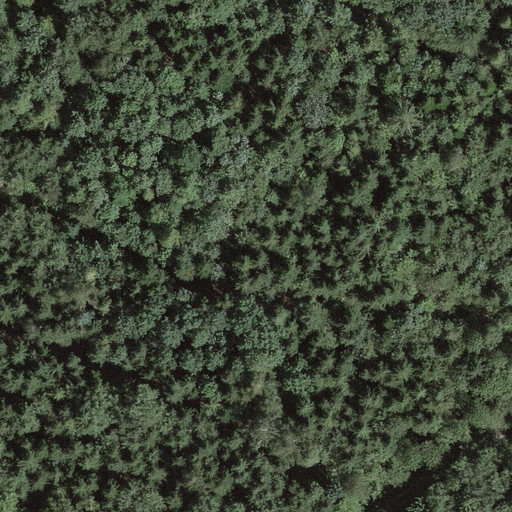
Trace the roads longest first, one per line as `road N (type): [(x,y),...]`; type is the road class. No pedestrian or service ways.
road 1 (track): [(511,429),(393,511),(0,14),(22,0)]
road 2 (track): [(511,69),(316,0)]
